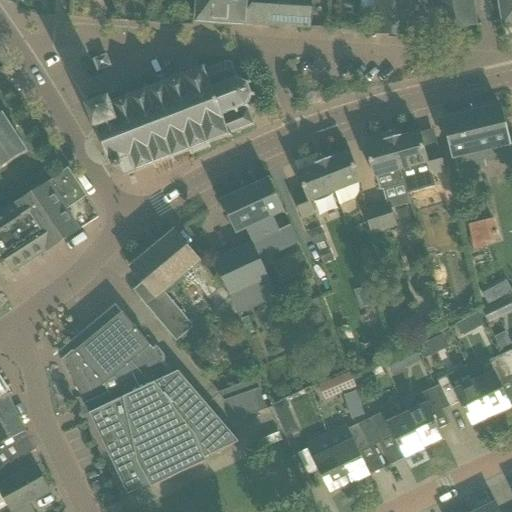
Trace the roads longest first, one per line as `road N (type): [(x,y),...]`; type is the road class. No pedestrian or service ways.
road 1 (tertiary): [(131,225),(197,176),(295,132),(511,75)]
road 2 (unclassified): [(131,225),(0,25)]
road 3 (tertiary): [(88,511),(0,327)]
road 4 (tertiary): [(0,324),(131,225)]
road 5 (residential): [(391,511),(511,452)]
